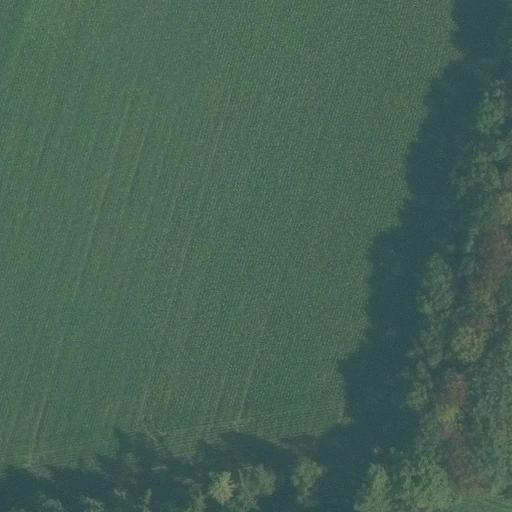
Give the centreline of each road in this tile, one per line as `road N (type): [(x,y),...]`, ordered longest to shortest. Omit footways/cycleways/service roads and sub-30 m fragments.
road 1 (track): [(511,66),(414,406),(414,426),(460,496),(454,511)]
road 2 (track): [(460,496),(505,307)]
